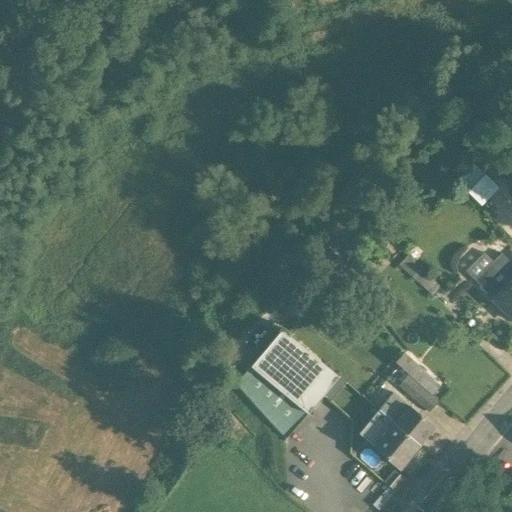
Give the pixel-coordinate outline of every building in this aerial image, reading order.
[(457,174),(481,198),(500,180),(477,155),(457,174)] [(511,264),(502,255),(494,263),(483,253),(465,272),(475,282),(476,281),(495,300),(494,302),(511,318),(511,264)] [(406,257),(398,266),(432,297),(440,288),(406,257)] [(362,291),(377,311),(388,302),(373,282),(362,291)] [(305,286),(290,303),(299,311),(314,294),(305,286)] [(345,384),(273,324),(242,360),(250,367),(234,386),(283,442),(306,414),(321,396),(329,403),(345,384)] [(394,363),(407,375),(431,397),(441,386),(403,353),(394,363)] [(436,402),(431,397),(407,375),(398,386),(428,412),(436,402)] [(385,403),(377,412),(419,447),(434,428),(408,407),(408,408),(392,395),(386,403),(385,403)] [(377,412),(359,434),(400,470),(419,447),(377,412)] [(225,431),(234,422),(226,415),(217,424),(225,431)] [(393,471),(382,483),(394,493),(405,481),(393,471)]
